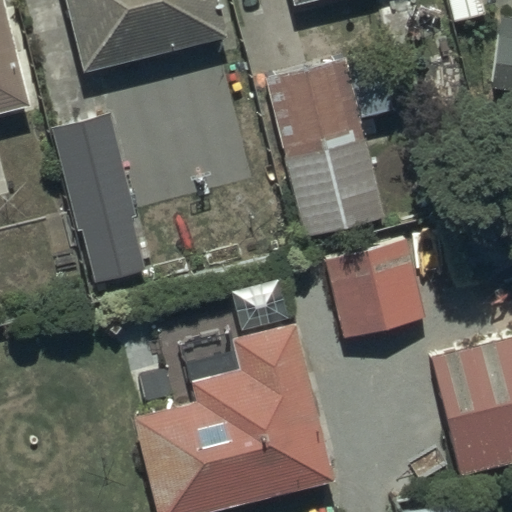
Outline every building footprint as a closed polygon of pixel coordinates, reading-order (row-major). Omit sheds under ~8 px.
[(220,29),(212,0),(59,0),(77,66),(220,29)] [(511,12),(492,11),(486,83),(511,84),(511,12)] [(0,103),(22,98),(0,13),(0,103)] [(340,53),(259,73),(298,234),(379,214),(340,53)] [(73,230),(77,229),(88,274),(116,267),(105,223),(129,217),(103,108),(46,121),(73,230)] [(400,235),(319,255),(338,334),(420,313),(400,235)] [(127,410),(153,511),(180,511),(329,474),(288,318),(228,334),(236,364),(187,377),(192,394),(127,410)] [(511,331),(425,352),(452,468),(511,453),(511,331)] [(457,511),(454,496),(394,508),(394,511),(457,511)]
